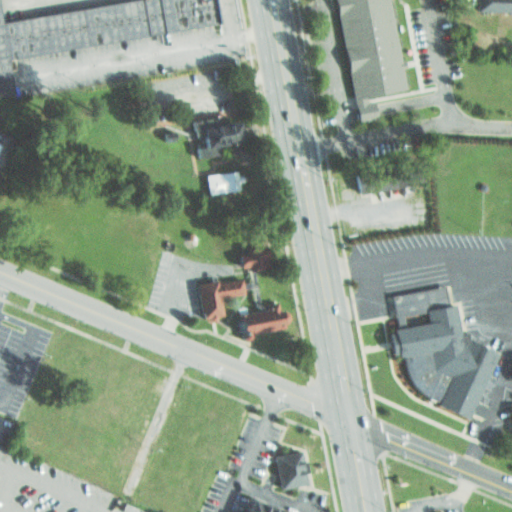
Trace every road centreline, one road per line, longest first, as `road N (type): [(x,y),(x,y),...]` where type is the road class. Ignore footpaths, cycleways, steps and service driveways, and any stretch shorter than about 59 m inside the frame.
road 1 (primary): [(331,331),(268,0)]
road 2 (tertiary): [(0,271),(207,358)]
road 3 (tertiary): [(207,358),(347,418)]
road 4 (tertiary): [(347,418),(464,468)]
